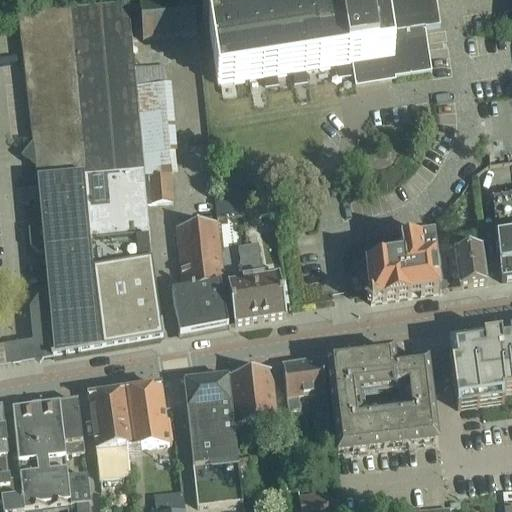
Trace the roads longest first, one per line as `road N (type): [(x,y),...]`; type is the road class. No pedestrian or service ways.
road 1 (residential): [(0,394),(511,310)]
road 2 (unknown): [(24,390),(0,139)]
